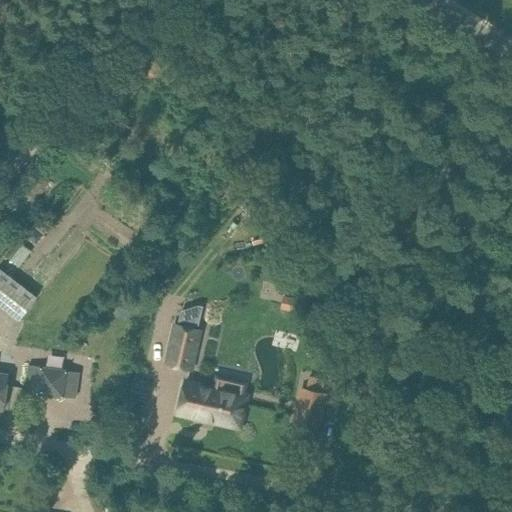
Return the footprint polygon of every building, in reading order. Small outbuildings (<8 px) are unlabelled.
[(33,228),(27,237),(35,243),(42,234),(33,228)] [(22,243),(10,258),(19,265),(31,250),(22,243)] [(0,304),(19,319),(37,295),(0,266),(0,304)] [(284,295),(281,307),(296,310),(297,303),(298,298),(294,297),(284,295)] [(176,324),(167,363),(191,369),(200,330),(198,329),(178,325),(176,324)] [(241,341),(255,354),(271,338),(257,324),(241,341)] [(29,364),(25,390),(76,398),(79,372),(29,364)] [(0,408),(4,409),(9,374),(0,372),(0,408)] [(303,387),(293,430),(317,435),(326,393),(322,392),(325,380),(309,377),(307,388),(303,387)] [(185,381),(178,412),(197,416),(198,414),(212,418),(211,419),(240,426),(246,395),(185,381)]
